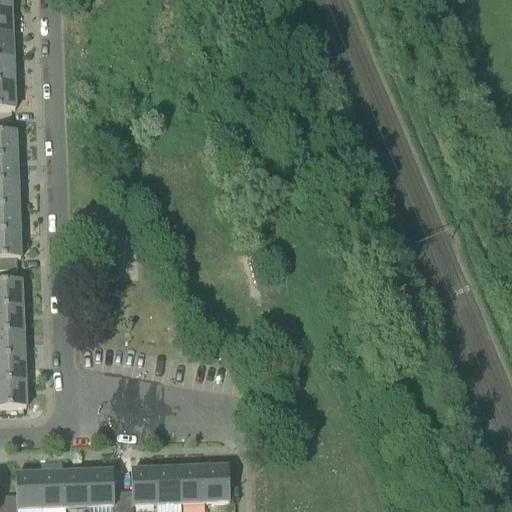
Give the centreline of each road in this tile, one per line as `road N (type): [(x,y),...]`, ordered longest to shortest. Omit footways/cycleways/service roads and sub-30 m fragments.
road 1 (residential): [(49,0),(66,371)]
road 2 (residential): [(48,436),(243,437)]
